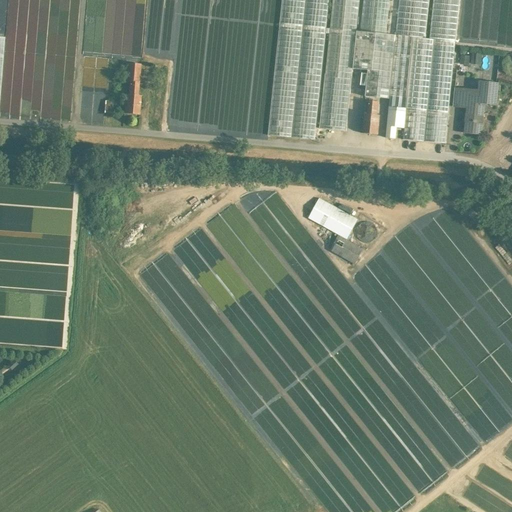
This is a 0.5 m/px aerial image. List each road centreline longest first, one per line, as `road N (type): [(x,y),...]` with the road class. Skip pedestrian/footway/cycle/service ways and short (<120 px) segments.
road 1 (unclassified): [(511,180),(474,159),(0,121)]
road 2 (track): [(412,511),(511,429)]
